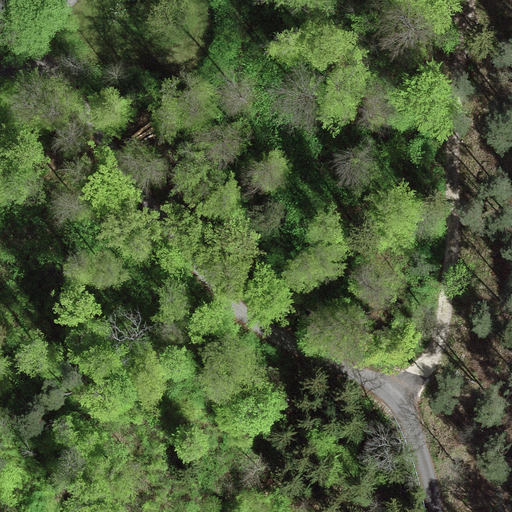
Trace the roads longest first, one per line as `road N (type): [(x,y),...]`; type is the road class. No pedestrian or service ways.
road 1 (track): [(434,511),(401,401),(253,321),(187,262),(34,50)]
road 2 (track): [(464,0),(439,336),(401,401)]
